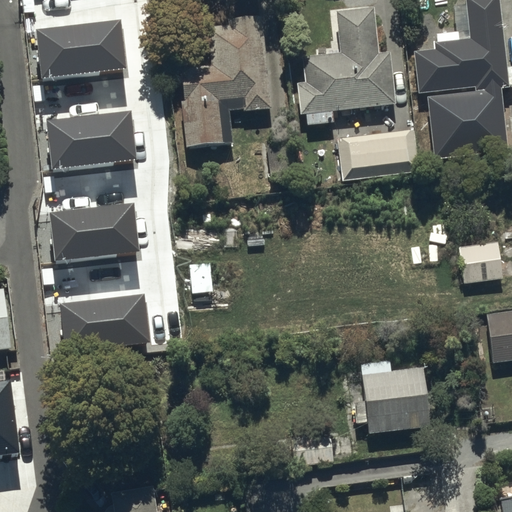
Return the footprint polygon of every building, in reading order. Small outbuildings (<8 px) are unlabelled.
[(413,59),(416,101),(412,102),(414,123),(428,121),(426,100),(472,96),(473,101),(511,97),(510,74),(503,74),(497,3),(464,6),(468,48),(458,49),(457,38),(434,40),(435,51),(432,51),(433,57),(413,59)] [(373,17),(336,21),(338,60),(300,64),(303,91),(294,91),(298,124),(304,123),(305,133),(332,131),(331,119),(394,113),(389,60),(377,61),(373,17)] [(226,34),(208,35),(210,73),(180,75),(184,154),(229,151),(227,119),(270,117),(269,107),(265,107),(260,25),(226,27),(226,34)] [(150,112),(91,119),(97,174),(72,177),(79,228),(163,218),(150,112)] [(511,118),(487,120),(491,161),(511,159),(511,118)] [(412,135),(337,141),(339,184),(415,178),(412,135)] [(295,140),(266,143),(270,188),(300,185),(295,140)] [(496,249),(458,253),(461,290),(500,286),(496,249)] [(210,270),(145,276),(150,314),(132,315),(135,351),(196,346),(192,299),(212,298),(210,270)] [(511,319),(486,323),(491,370),(511,367),(511,319)] [(420,363),(358,368),(362,409),(351,410),(353,433),(365,432),(365,442),(426,437),(420,363)] [(329,443),(290,447),(293,473),(332,469),(329,443)] [(154,511),(152,494),(109,501),(110,511),(154,511)]
